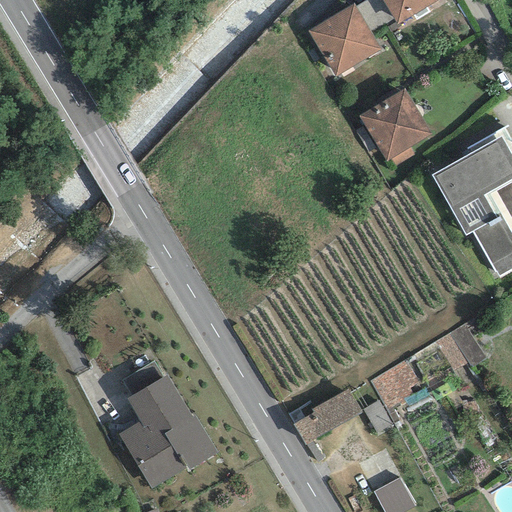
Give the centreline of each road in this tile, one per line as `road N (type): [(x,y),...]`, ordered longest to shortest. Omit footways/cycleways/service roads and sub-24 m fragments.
road 1 (tertiary): [(323,511),(145,219)]
road 2 (tertiary): [(145,219),(10,0)]
road 3 (residential): [(0,355),(145,219)]
